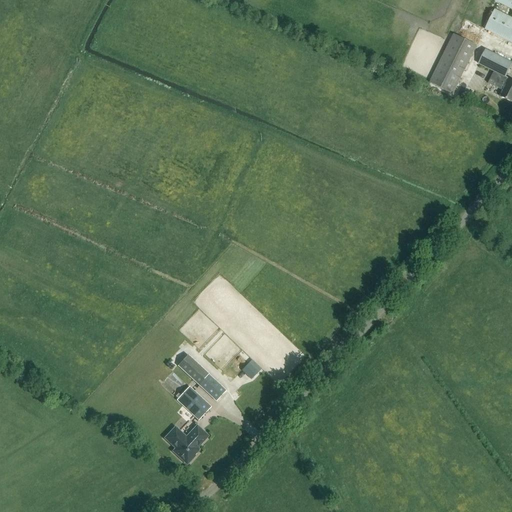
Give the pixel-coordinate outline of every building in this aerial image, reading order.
[(511,0),(491,0),(511,10),(511,0)] [(485,30),(511,43),(511,18),(495,10),(485,30)] [(453,34),(429,83),(453,95),(477,46),(453,34)] [(488,84),(503,91),(500,97),(511,102),(511,80),(506,77),(511,64),(511,63),(486,50),(478,65),(494,73),(488,84)] [(198,385),(208,375),(187,356),(178,366),(198,385)] [(259,372),(249,363),(241,371),(251,380),(259,372)] [(216,402),(226,392),(208,375),(198,385),(216,402)] [(198,421),(211,408),(189,387),(176,400),(198,421)] [(192,454),(208,437),(197,426),(186,437),(175,427),(164,439),(176,451),(174,454),(187,466),(195,457),(192,454)]
